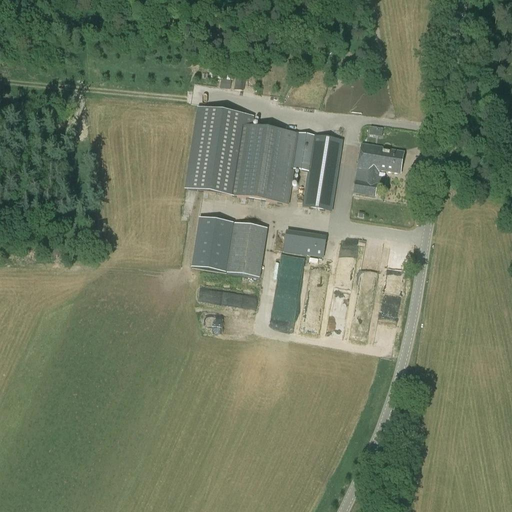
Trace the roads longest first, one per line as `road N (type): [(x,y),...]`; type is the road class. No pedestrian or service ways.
road 1 (tertiary): [(342,511),(391,400),(411,324),(461,0)]
road 2 (track): [(190,99),(0,79)]
road 3 (track): [(319,511),(365,418),(385,352)]
